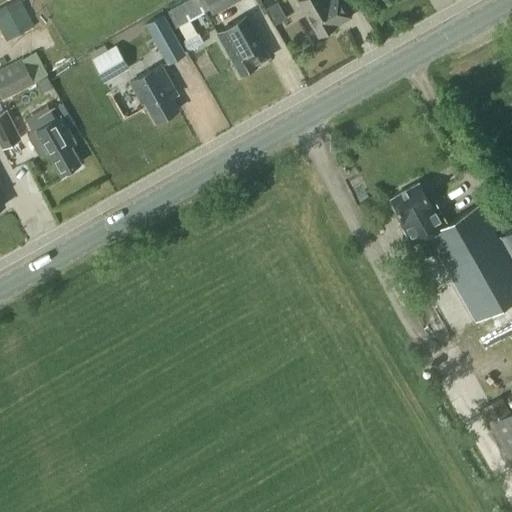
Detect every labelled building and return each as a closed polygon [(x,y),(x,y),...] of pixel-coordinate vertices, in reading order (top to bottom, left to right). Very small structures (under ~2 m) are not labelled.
[(21,0),(11,0),(0,6),(0,26),(7,39),(35,25),(21,0)] [(178,24),(186,39),(182,41),(187,51),(203,43),(190,18),(210,7),(213,13),(234,0),(184,0),(166,10),(175,26),(178,24)] [(281,0),(277,0),(270,5),(283,28),(293,22),(281,0)] [(298,0),(304,10),(319,36),(335,26),(335,25),(351,16),(341,0),(298,0)] [(162,12),(144,22),(165,60),(183,51),(162,12)] [(257,63),(269,56),(246,15),(216,31),(240,74),(258,64),(257,63)] [(129,66),(118,46),(92,60),(104,81),(129,66)] [(22,57),(0,68),(0,93),(3,99),(35,83),(22,57)] [(144,101),(155,121),(178,109),(171,97),(177,94),(161,65),(130,82),(142,103),(144,101)] [(57,118),(52,108),(33,118),(39,128),(35,129),(60,174),(81,163),(71,145),(75,142),(61,116),(57,118)] [(0,112),(0,148),(1,149),(20,139),(5,110),(0,112)] [(435,201),(431,203),(419,182),(390,198),(403,222),(400,224),(411,244),(418,240),(427,256),(437,250),(476,321),(511,301),(511,262),(480,204),(447,222),(435,201)] [(511,228),(500,236),(511,257),(511,228)] [(425,288),(419,277),(404,285),(410,296),(425,288)] [(501,396),(481,406),(511,462),(511,406),(508,409),(501,396)]
